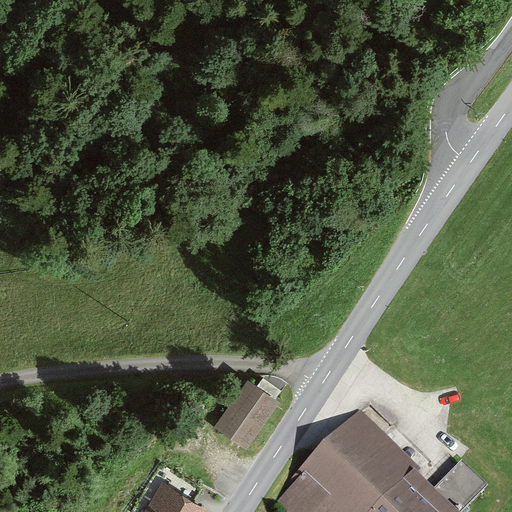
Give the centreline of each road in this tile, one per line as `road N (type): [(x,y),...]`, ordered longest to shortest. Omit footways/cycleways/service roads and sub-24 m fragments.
road 1 (tertiary): [(469,163),(237,511)]
road 2 (track): [(0,382),(210,364),(287,369),(322,382)]
road 3 (unknown): [(492,473),(337,360)]
road 4 (unclassified): [(511,33),(447,114),(447,140),(469,163)]
